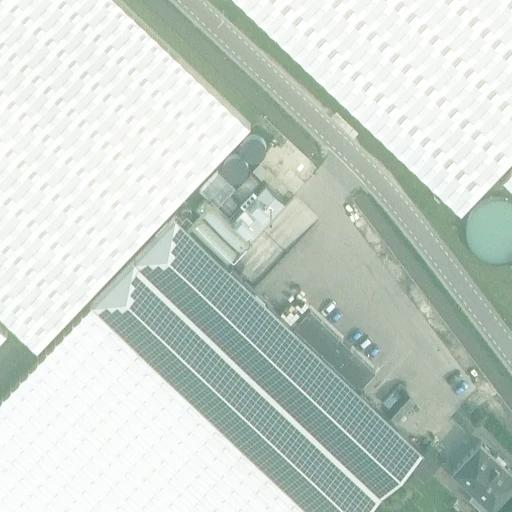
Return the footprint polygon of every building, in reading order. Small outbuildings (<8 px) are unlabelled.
[(0,0),(0,311),(37,347),(250,122),(120,0),(0,0)] [(511,0),(241,0),(460,209),(511,155),(511,0)] [(511,169),(502,180),(511,189),(511,169)] [(218,170),(200,189),(217,206),(235,186),(218,170)] [(249,174),(233,190),(242,199),(258,181),(250,173),(249,174)] [(257,192),(231,219),(250,237),(283,202),(274,193),(265,184),(257,192)] [(511,197),(507,196),(500,195),(495,195),(490,196),(484,199),(479,202),(475,207),(473,211),(470,217),(469,224),(470,229),(471,235),(473,239),(476,244),(481,248),(487,252),(497,255),(502,255),(509,253),(511,251),(511,197)] [(230,196),(221,206),(228,213),(237,204),(230,196)] [(422,450),(357,389),(373,373),(309,312),(293,328),(227,266),(174,215),(90,304),(308,511),(362,511),(364,511),(422,450)] [(365,511),(364,511),(362,511),(308,511),(90,304),(0,399),(0,511),(365,511)] [(491,506),(511,484),(511,472),(479,441),(453,469),(475,491),(469,498),(482,510),(488,504),(491,506)] [(429,454),(411,473),(424,485),(442,466),(429,454)]
